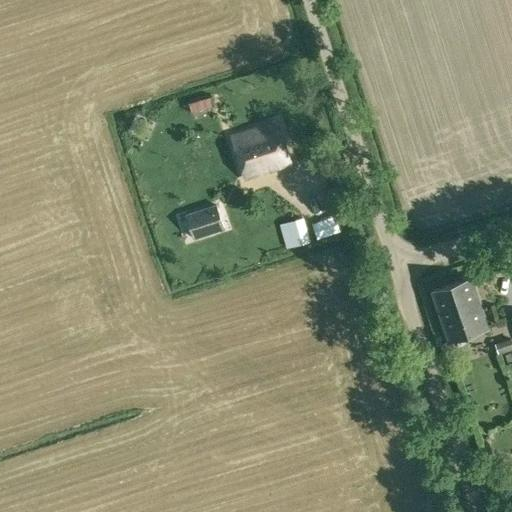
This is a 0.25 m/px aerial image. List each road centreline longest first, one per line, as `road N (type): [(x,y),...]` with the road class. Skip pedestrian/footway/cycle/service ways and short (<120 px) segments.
road 1 (unclassified): [(394,265),(306,0)]
road 2 (unclassified): [(475,511),(394,265)]
road 3 (unclassified): [(394,265),(511,226)]
